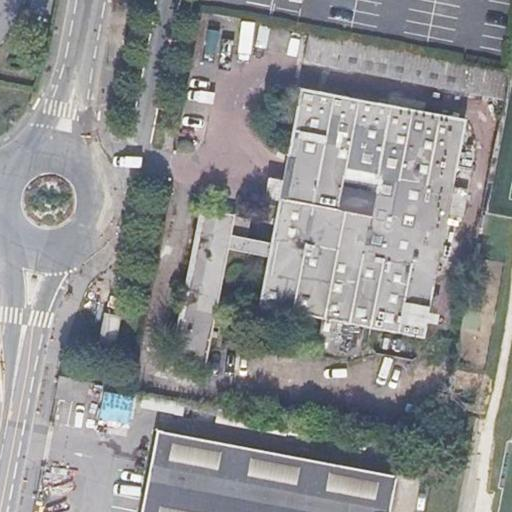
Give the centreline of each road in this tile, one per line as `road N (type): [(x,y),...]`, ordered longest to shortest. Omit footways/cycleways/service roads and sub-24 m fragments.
road 1 (secondary): [(42,257),(0,443)]
road 2 (secondary): [(42,257),(90,241),(105,210),(99,176),(63,149)]
road 3 (unclassified): [(63,149),(91,0)]
